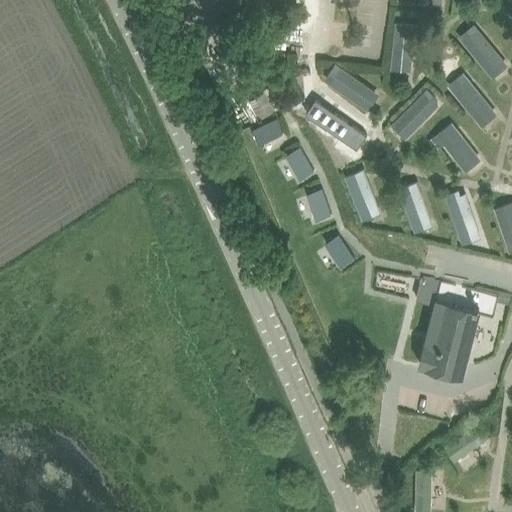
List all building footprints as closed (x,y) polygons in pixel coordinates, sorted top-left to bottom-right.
[(413,70),(418,23),(398,21),(393,68),(413,70)] [(464,41),(495,78),(510,64),(480,28),(464,41)] [(330,82),(369,110),(381,93),(342,66),(330,82)] [(453,89),(484,126),(499,112),(469,76),(453,89)] [(407,138),(441,104),(426,91),(393,124),(407,138)] [(316,122),(352,152),(365,137),(329,106),(316,122)] [(255,141),(284,130),(278,114),(249,126),(255,141)] [(437,134),(467,171),(482,158),(453,121),(437,134)] [(315,167),(321,163),(308,140),(302,144),(315,167)] [(287,152),(301,176),(314,168),(300,144),(287,152)] [(347,174),(363,219),(382,212),(366,167),(347,174)] [(400,187),(416,232),(435,225),(419,180),(400,187)] [(316,217),(331,213),(324,185),(308,189),(316,217)] [(448,199),(464,243),(483,236),(467,192),(448,199)] [(511,201),(496,208),(511,252),(511,201)] [(342,264),(354,256),(339,232),(326,240),(342,264)] [(464,375),(474,333),(480,310),(494,314),(500,292),(441,280),(435,278),(435,276),(423,273),(417,297),(436,303),(431,322),(420,364),(464,375)] [(448,446),(457,460),(491,435),(482,422),(448,446)] [(433,511),(432,470),(416,470),(416,511),(433,511)]
